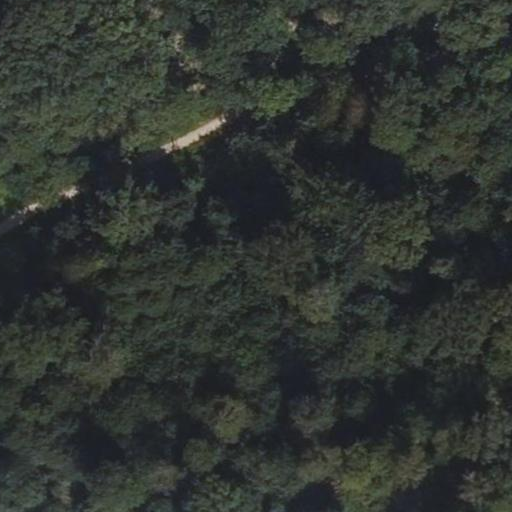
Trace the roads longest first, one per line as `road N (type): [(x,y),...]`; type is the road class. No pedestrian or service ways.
road 1 (track): [(300,0),(221,113),(0,224)]
road 2 (unknown): [(221,113),(511,55)]
